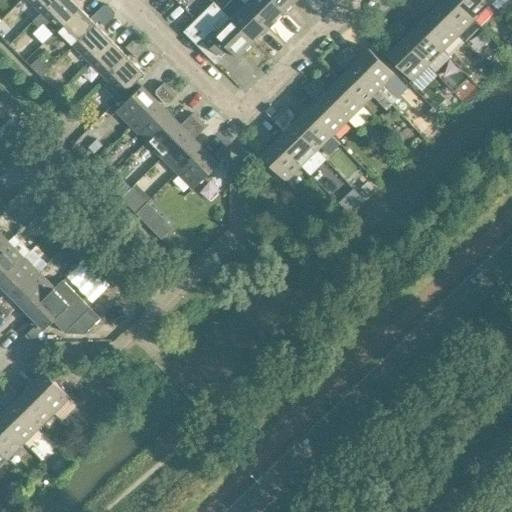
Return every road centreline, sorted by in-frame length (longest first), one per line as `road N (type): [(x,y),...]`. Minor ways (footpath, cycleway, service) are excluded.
road 1 (secondary): [(511,255),(245,511)]
road 2 (residential): [(363,0),(259,101),(237,108),(214,98),(120,0)]
